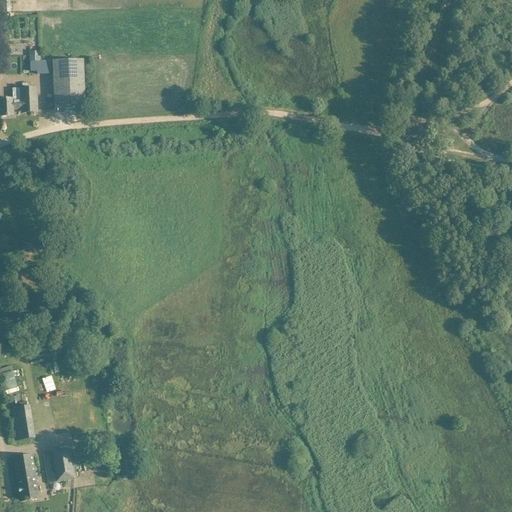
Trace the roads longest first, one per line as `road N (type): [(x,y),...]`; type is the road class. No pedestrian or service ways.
road 1 (track): [(396,137),(267,112),(91,125)]
road 2 (track): [(396,137),(444,0)]
road 3 (unknown): [(511,82),(470,109),(396,137)]
